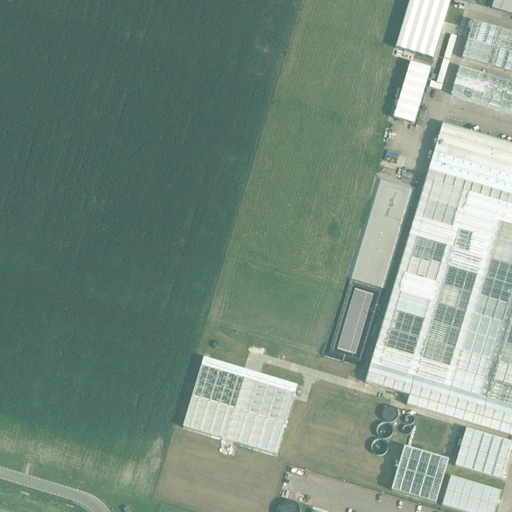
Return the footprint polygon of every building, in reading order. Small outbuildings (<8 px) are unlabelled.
[(442,0),(410,0),(396,49),(433,60),(450,2),(442,0)] [(511,0),(494,0),(492,9),(511,15),(511,0)] [(511,74),(511,33),(473,22),(462,59),(511,74)] [(411,63),(394,119),(414,125),(431,69),(411,63)] [(511,84),(460,68),(451,96),(511,114),(511,84)] [(511,437),(511,146),(443,126),(365,384),(410,397),(407,406),(511,437)] [(298,387),(204,359),(183,429),(277,457),(298,387)] [(349,405),(336,444),(352,449),(364,410),(349,405)] [(511,443),(466,430),(455,466),(501,480),(511,444),(511,443)] [(404,448),(391,491),(435,504),(448,461),(404,448)] [(495,511),(501,493),(451,478),(442,507),(459,511),(495,511)]
